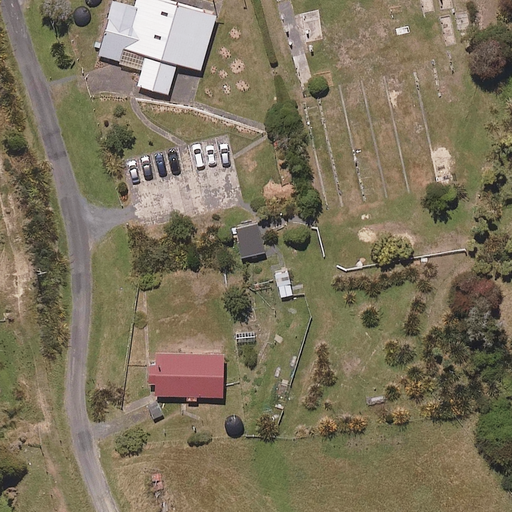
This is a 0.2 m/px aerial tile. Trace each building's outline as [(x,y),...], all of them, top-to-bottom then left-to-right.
[(209,2),(201,0),(140,0),(138,6),(117,0),(101,56),(144,68),(139,85),(169,94),(178,62),(202,69),(218,14),(207,11),(209,2)] [(89,9),(63,9),(63,25),(89,24),(89,9)] [(262,237),(258,221),(237,226),(241,242),(262,237)] [(291,269),(275,270),(276,286),(292,285),(291,269)] [(158,396),(188,396),(188,401),(198,401),(199,396),(225,397),(226,354),(159,353),(159,366),(152,366),(151,383),(158,383),(158,396)]
